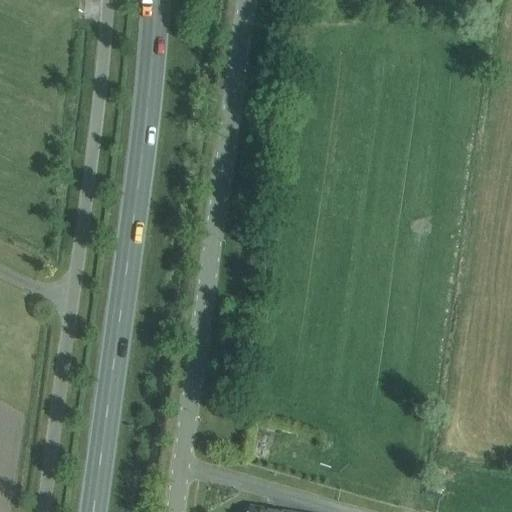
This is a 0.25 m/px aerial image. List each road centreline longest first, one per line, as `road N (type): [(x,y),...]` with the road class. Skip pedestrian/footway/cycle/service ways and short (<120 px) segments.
road 1 (unclassified): [(174,511),(246,0)]
road 2 (unclassified): [(107,0),(42,511)]
road 3 (primary): [(92,511),(155,0)]
